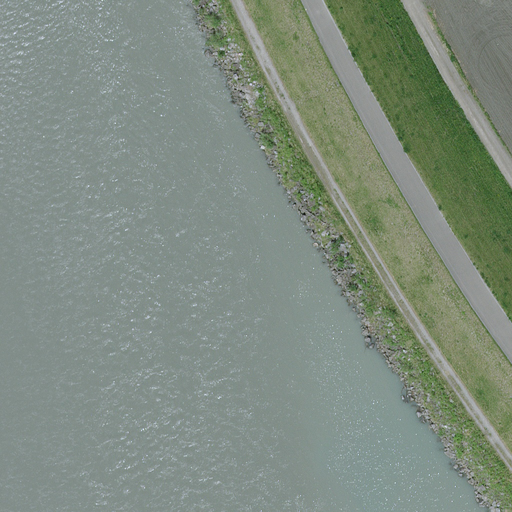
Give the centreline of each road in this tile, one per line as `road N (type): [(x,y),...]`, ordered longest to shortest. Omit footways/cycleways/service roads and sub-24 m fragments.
road 1 (track): [(511,459),(410,324),(277,98),(233,0)]
road 2 (track): [(419,0),(511,155)]
